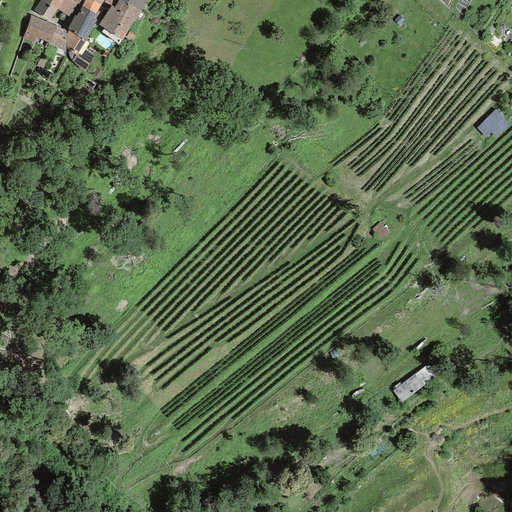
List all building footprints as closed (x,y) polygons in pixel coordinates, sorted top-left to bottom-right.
[(59,0),(58,0),(40,0),(34,10),(50,20),(57,9),(62,2),(59,0)] [(70,17),(79,4),(73,0),(59,0),(62,2),(57,9),(70,17)] [(103,2),(104,0),(85,0),(82,5),(95,14),(98,11),(101,5),(103,2)] [(135,22),(141,12),(139,11),(119,0),(118,0),(114,7),(133,21),(135,22)] [(149,0),(119,0),(139,11),(146,1),(148,3),(149,0)] [(75,15),(67,30),(68,31),(66,34),(67,49),(75,55),(76,56),(81,48),(85,41),(101,13),(98,11),(95,14),(82,5),(76,16),(75,15)] [(122,40),(133,21),(114,7),(111,6),(98,24),(122,40)] [(33,43),(35,37),(50,43),(56,26),(31,15),(22,38),(33,43)] [(399,15),(395,20),(399,24),(403,20),(399,15)] [(50,43),(49,44),(66,51),(66,31),(56,26),(50,43)] [(75,55),(72,61),(85,72),(95,56),(81,48),(76,56),(75,55)] [(510,124),(495,109),(476,128),(485,138),(491,133),(496,138),(510,124)] [(391,229),(384,220),(376,227),(383,236),(391,229)] [(435,375),(428,365),(395,390),(402,399),(435,375)]
